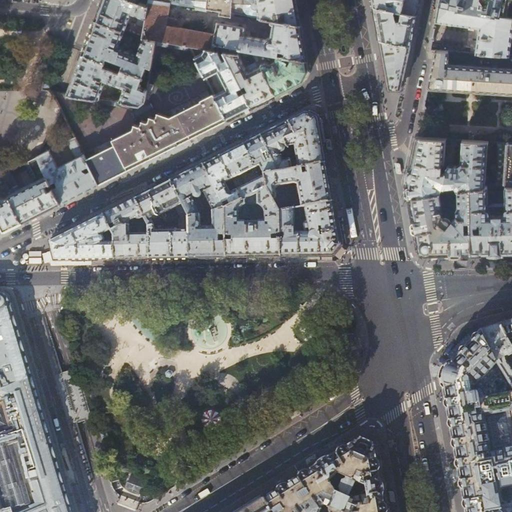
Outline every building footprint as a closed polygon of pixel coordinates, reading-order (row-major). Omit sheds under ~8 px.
[(102,0),(101,4),(96,19),(125,30),(132,12),(139,15),(136,24),(144,27),(148,5),(148,0),(142,0),(142,2),(137,0),(102,0)] [(148,0),(148,5),(144,27),(142,37),(143,37),(155,39),(191,45),(218,50),(224,51),(239,54),(240,47),(255,50),(282,55),(292,56),(308,59),(304,41),(301,24),(274,20),(271,37),(268,38),(266,39),(243,35),(244,29),(245,27),(243,27),(236,26),(237,26),(235,25),(227,23),(227,24),(226,24),(219,23),(219,22),(217,22),(217,24),(216,33),(177,27),(178,20),(168,18),(170,5),(181,7),(182,3),(163,0),(148,0)] [(163,0),(182,3),(274,20),(301,24),(299,13),(297,0),(163,0)] [(373,0),(374,5),(402,10),(404,0),(373,0)] [(404,0),(402,10),(418,14),(420,0),(404,0)] [(502,15),(511,17),(511,0),(439,0),(439,5),(502,16),(502,15)] [(418,14),(402,10),(374,5),(375,13),(378,26),(380,38),(411,44),(418,14)] [(511,35),(511,17),(502,15),(502,16),(439,5),(436,21),(480,27),(476,53),(509,55),(511,35)] [(119,47),(125,30),(96,19),(89,36),(83,52),(105,60),(106,57),(123,63),(122,67),(143,75),(146,65),(151,66),(155,39),(143,37),(137,54),(119,47)] [(406,64),(411,44),(380,38),(384,60),(389,88),(401,88),(402,86),(406,64)] [(223,58),(218,50),(191,45),(206,76),(218,71),(227,88),(214,94),(227,120),(239,114),(252,107),(227,56),(223,58)] [(277,94),(255,50),(240,47),(239,54),(224,51),(227,56),(252,107),(264,101),(277,94)] [(289,63),(287,62),(288,60),(283,58),(282,55),(255,50),(277,94),(288,89),(304,81),(310,69),(309,64),(308,59),(292,56),(289,63)] [(511,68),(448,64),(449,51),(435,50),(435,52),(432,67),(428,85),(429,87),(511,92),(511,68)] [(120,72),(103,65),(105,60),(83,52),(67,93),(99,97),(105,80),(124,87),(119,100),(139,103),(145,99),(147,89),(138,86),(143,75),(122,67),(120,72)] [(163,151),(227,120),(214,94),(214,93),(202,100),(202,101),(172,116),(158,112),(157,117),(156,117),(151,116),(149,121),(148,121),(143,119),(141,125),(140,126),(135,123),(133,129),(113,139),(116,144),(87,159),(99,183),(163,151)] [(62,108),(37,156),(61,203),(79,194),(99,183),(87,159),(86,157),(62,108)] [(298,117),(289,121),(294,133),(286,138),(288,147),(295,146),(297,158),(290,160),(292,169),(327,163),(322,139),(318,118),(307,112),(298,117)] [(274,129),(261,135),(279,172),(292,169),(290,160),(284,161),(280,153),(282,153),(283,152),(284,152),(285,150),(285,148),(288,147),(286,138),(294,133),(289,121),(274,129)] [(250,141),(244,144),(256,168),(260,166),(265,175),(279,172),(261,135),(250,141)] [(470,188),(485,185),(489,141),(463,139),(461,162),(457,165),(452,164),(448,166),(445,163),(447,138),(422,137),(417,136),(406,183),(407,190),(409,196),(440,192),(445,191),(453,190),(458,189),(470,188)] [(511,142),(498,141),(495,184),(505,185),(511,185),(511,142)] [(265,175),(261,175),(262,178),(244,187),(239,176),(256,168),(244,144),(233,149),(220,156),(234,183),(237,190),(243,200),(267,189),(265,175)] [(0,174),(0,178),(9,195),(23,222),(42,212),(61,203),(37,156),(25,162),(35,181),(20,189),(10,169),(0,174)] [(211,161),(203,164),(226,208),(243,200),(237,190),(231,193),(226,183),(229,181),(231,184),(234,183),(220,156),(211,161)] [(327,163),(292,169),(279,172),(265,175),(267,189),(274,200),(274,199),(276,197),(276,195),(275,190),(278,186),(294,184),(297,185),(299,196),(300,196),(302,207),(334,201),(330,182),(327,163)] [(188,172),(171,181),(188,217),(200,215),(201,214),(193,198),(194,197),(195,198),(197,199),(199,199),(200,198),(201,197),(202,196),(202,195),(202,193),(205,192),(214,211),(226,208),(203,164),(188,172)] [(153,190),(135,199),(148,225),(149,227),(155,226),(164,224),(160,215),(167,212),(175,207),(181,219),(188,217),(171,181),(153,190)] [(511,251),(511,185),(505,185),(505,200),(501,200),(501,203),(506,206),(506,208),(505,210),(504,212),(505,214),(490,214),(490,212),(488,209),(488,207),(492,203),(492,200),(488,200),(487,185),(485,185),(470,188),(471,253),(497,252),(511,251)] [(471,253),(470,188),(458,189),(458,204),(456,209),(457,215),(453,219),(452,218),(451,216),(449,214),(447,214),(444,214),(440,192),(409,196),(413,221),(418,247),(426,253),(432,253),(444,253),(450,253),(471,253)] [(281,256),(280,211),(274,200),(267,189),(243,200),(226,208),(226,257),(255,257),(263,257),(281,256)] [(4,231),(23,222),(9,195),(3,198),(0,197),(0,225),(2,230),(3,230),(4,230),(4,231)] [(120,206),(104,214),(112,230),(121,226),(130,226),(137,226),(148,225),(135,199),(126,203),(120,206)] [(334,201),(302,207),(301,207),(303,217),(307,216),(308,223),(306,224),(307,228),(309,228),(310,232),(296,232),(295,209),(280,211),(281,256),(304,256),(320,256),(333,255),(342,245),(340,239),(338,226),(337,219),(334,201)] [(226,208),(214,211),(214,227),(200,227),(200,215),(188,217),(190,258),(209,258),(212,258),(226,257),(226,208)] [(112,230),(104,214),(75,229),(50,241),(55,261),(85,260),(98,260),(115,260),(115,242),(112,242),(112,239),(106,238),(106,233),(112,230)] [(190,258),(188,217),(181,219),(178,220),(178,230),(176,231),(176,228),(172,228),(166,228),(166,231),(153,230),(155,227),(155,226),(149,227),(150,259),(169,259),(190,258)] [(148,225),(137,226),(137,235),(134,235),(134,231),(130,231),(130,226),(121,226),(112,230),(114,236),(115,242),(115,260),(121,259),(150,259),(149,227),(148,225)] [(0,511),(74,511),(11,298),(7,293),(1,291),(0,291),(0,511)] [(511,345),(511,320),(500,324),(509,342),(510,342),(511,345)] [(491,327),(481,330),(493,353),(503,373),(511,387),(511,345),(510,342),(509,342),(500,324),(491,327)] [(511,511),(511,387),(503,373),(493,353),(481,330),(459,353),(446,367),(445,368),(444,369),(444,371),(443,373),(442,375),(442,377),(442,380),(444,393),(457,462),(464,502),(465,505),(465,511),(511,511)] [(104,427),(100,428),(100,429),(105,446),(109,445),(104,427)] [(271,491),(263,496),(275,511),(389,511),(383,477),(377,444),(373,442),(359,436),(290,478),(271,491)] [(131,471),(126,483),(129,484),(141,489),(144,490),(149,478),(131,471)] [(139,494),(141,489),(129,484),(127,489),(126,492),(138,496),(139,494)] [(275,511),(263,496),(255,501),(236,511),(275,511)]
